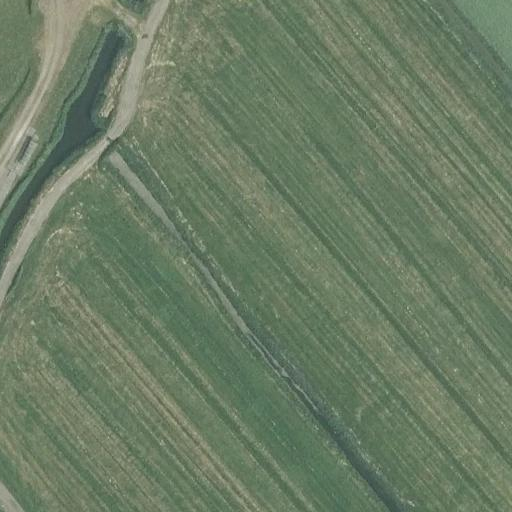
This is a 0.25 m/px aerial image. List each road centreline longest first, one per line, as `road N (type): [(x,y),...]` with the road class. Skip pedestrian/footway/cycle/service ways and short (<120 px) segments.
road 1 (track): [(165,0),(120,123),(58,186),(0,290)]
road 2 (track): [(54,0),(50,65),(0,162)]
